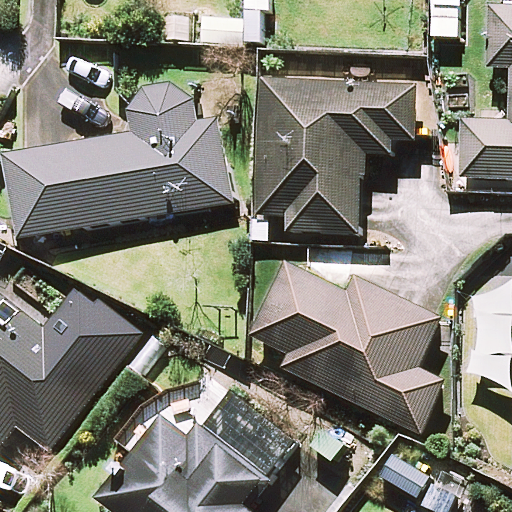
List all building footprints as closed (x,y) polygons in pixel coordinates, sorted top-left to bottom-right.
[(467,0),(436,0),(434,40),(465,42),(467,0)] [(511,10),(498,10),(495,71),(511,71),(511,127),(471,125),(469,182),(511,183),(511,10)] [(265,48),(265,22),(205,21),(205,47),(265,48)] [(423,90),(270,85),(265,218),(294,219),(293,235),(366,238),(369,157),(400,158),(400,144),(421,145),(423,90)] [(200,128),(194,89),(132,99),(139,140),(13,161),(27,242),(238,207),(225,124),(200,128)] [(354,298),(292,268),(257,339),(298,359),(292,373),(426,437),(451,385),(425,372),(448,324),(362,282),(354,298)] [(51,333),(0,293),(0,442),(8,449),(23,431),(55,456),(146,339),(84,290),(51,333)] [(258,511),(307,452),(237,395),(198,443),(169,419),(102,502),(115,511),(258,511)] [(441,473),(408,449),(388,479),(421,502),(441,473)]
